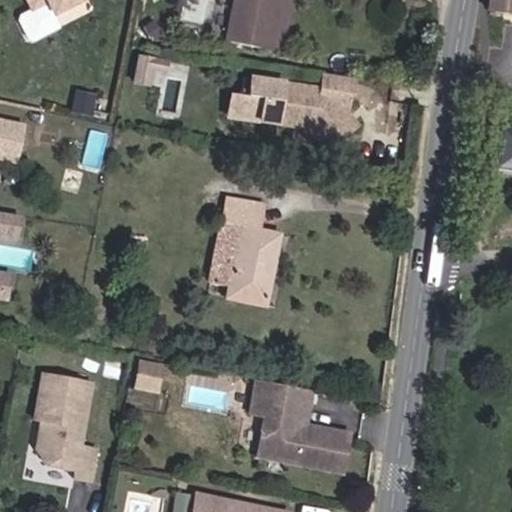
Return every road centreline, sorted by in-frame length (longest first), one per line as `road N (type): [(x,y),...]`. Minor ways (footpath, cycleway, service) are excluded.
road 1 (tertiary): [(427,271),(466,0)]
road 2 (tertiary): [(392,511),(427,271)]
